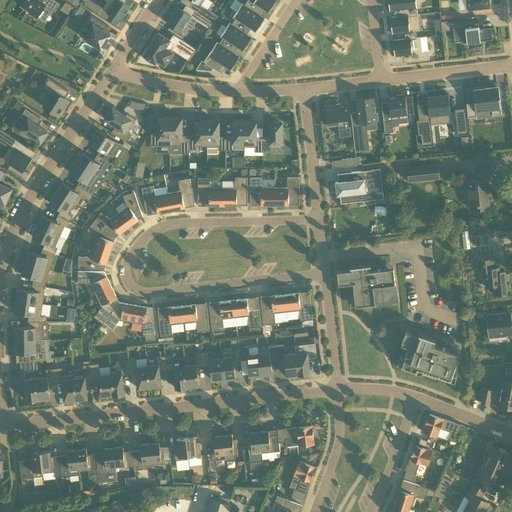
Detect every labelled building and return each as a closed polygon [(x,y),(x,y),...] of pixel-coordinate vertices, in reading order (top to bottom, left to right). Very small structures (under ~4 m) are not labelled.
[(60,4),(54,0),(22,0),(21,2),(22,3),(21,5),(23,6),(30,11),(29,13),(37,18),(43,9),(52,10),(55,12),(60,4)] [(111,0),(119,5),(111,17),(125,25),(134,11),(128,7),(132,1),(129,0),(102,0),(105,2),(106,0),(111,0)] [(218,16),(208,9),(202,5),(205,0),(192,0),(194,1),(190,7),(213,22),(218,16)] [(276,0),(248,0),(245,5),(256,12),(260,6),(269,12),(276,0)] [(401,16),(414,15),(414,8),(417,8),(416,0),(388,0),(390,11),(400,10),(401,16)] [(458,17),(457,0),(438,0),(439,17),(458,17)] [(72,7),(66,2),(61,9),(68,14),(72,7)] [(233,24),(244,31),(247,26),(256,31),(265,18),(256,12),(245,5),(242,3),(233,17),(236,18),(232,24),(233,24)] [(167,23),(185,35),(190,28),(187,26),(193,18),(204,26),(209,29),(213,23),(213,22),(190,7),(186,4),(182,10),(177,7),(167,23)] [(80,7),(74,15),(80,18),(85,10),(83,9),(80,7)] [(403,32),(403,39),(417,38),(416,31),(419,31),(418,14),(414,15),(401,16),(390,17),(392,34),(403,32)] [(109,27),(111,28),(112,28),(92,15),(86,24),(92,27),(84,38),(102,50),(103,48),(104,48),(107,43),(106,43),(111,35),(106,32),(109,27)] [(442,28),(442,29),(449,28),(448,19),(441,20),(442,28)] [(220,43),(231,50),(235,45),(244,51),(252,37),(244,31),(233,24),(232,24),(230,22),(221,36),(223,38),(220,43)] [(493,40),(491,27),(479,29),(479,23),(465,24),(465,26),(466,30),(460,31),(461,43),(467,43),(481,42),(481,41),(493,40)] [(189,60),(196,49),(174,35),(171,41),(158,33),(143,56),(146,58),(145,59),(151,63),(152,62),(155,64),(157,60),(164,65),(173,53),(172,53),(174,50),(189,60)] [(420,37),(417,38),(403,39),(393,40),(395,56),(405,55),(406,62),(419,60),(419,54),(422,53),(420,37)] [(231,50),(220,43),(217,41),(208,55),(211,57),(207,62),(218,70),(222,64),(231,70),(240,56),(231,50)] [(50,94),(42,106),(59,116),(65,106),(63,105),(67,99),(64,98),(69,91),(64,88),(49,78),(42,88),(50,94)] [(498,86),(484,88),(484,85),(473,87),(474,89),(473,89),(474,102),(466,103),(468,118),(477,117),(476,112),(491,110),(492,115),(501,114),(500,100),(499,100),(498,98),(500,97),(498,86)] [(450,114),(448,94),(427,96),(427,95),(418,96),(418,104),(417,104),(419,120),(416,120),(418,136),(421,136),(422,146),(433,145),(430,116),(450,114)] [(396,97),(387,98),(389,117),(391,116),(391,121),(383,122),(384,133),(393,132),(392,126),(398,126),(397,116),(406,115),(404,96),(402,97),(402,95),(396,96),(396,97)] [(354,138),(355,152),(370,150),(367,122),(376,121),(376,120),(378,120),(377,112),(376,112),(374,98),(356,100),(359,123),(352,124),(353,131),(354,131),(355,138),(354,138)] [(17,99),(13,106),(18,109),(22,103),(17,99)] [(116,126),(112,132),(127,142),(132,135),(128,133),(136,119),(127,113),(125,116),(120,113),(113,108),(111,110),(110,109),(106,116),(107,117),(106,119),(116,126)] [(330,121),(331,129),(342,128),(343,140),(354,138),(355,138),(354,131),(353,131),(352,131),(350,114),(344,115),(343,108),(329,109),(329,113),(327,113),(328,118),(328,121),(330,121)] [(465,108),(455,109),(458,135),(468,133),(465,108)] [(26,123),(19,133),(27,138),(29,134),(40,142),(42,140),(43,141),(47,135),(46,134),(47,132),(36,124),(40,118),(25,109),(19,118),(26,123)] [(151,145),(170,145),(170,117),(163,117),(163,119),(159,119),(159,132),(151,132),(151,145)] [(177,117),(170,117),(170,145),(180,145),(180,153),(189,153),(189,149),(189,136),(181,136),(181,119),(177,119),(177,117)] [(207,147),(207,121),(200,121),(200,122),(196,122),(196,136),(189,136),(189,149),(196,149),(196,146),(207,146),(207,147)] [(214,121),(207,121),(207,147),(218,147),(218,150),(226,150),(226,137),(218,137),(218,122),(214,122),(214,121)] [(244,147),(244,121),(237,122),(237,123),(233,123),(233,137),(226,137),(226,150),(244,150),(244,147)] [(251,121),(244,121),(244,147),(255,147),(255,152),(263,152),(263,150),(263,137),(255,137),(255,123),(251,123),(251,121)] [(271,150),(271,147),(282,147),(282,141),(283,141),(283,134),(282,134),(282,123),(279,123),(279,122),(272,122),(272,123),(270,123),(270,137),(263,137),(263,150),(271,150)] [(23,153),(27,147),(0,129),(0,138),(3,141),(2,143),(15,152),(8,163),(12,166),(12,167),(15,169),(17,169),(22,172),(31,158),(23,153)] [(99,155),(109,162),(112,158),(110,157),(118,144),(96,129),(93,133),(92,132),(88,137),(90,138),(87,142),(101,151),(99,155)] [(75,162),(97,176),(104,166),(106,167),(109,162),(99,155),(95,160),(81,151),(79,155),(77,154),(74,159),(76,160),(75,162)] [(342,167),(356,166),(355,157),(341,159),(342,167)] [(91,186),(97,176),(75,162),(74,163),(72,162),(69,167),(71,168),(68,172),(82,180),(79,186),(88,191),(90,192),(93,187),(91,186)] [(408,182),(440,179),(438,164),(407,167),(408,182)] [(0,201),(5,204),(12,189),(0,183),(0,179),(1,180),(6,173),(0,169),(0,201)] [(383,199),(380,169),(351,172),(352,180),(335,182),(336,196),(340,196),(340,203),(359,202),(358,194),(373,192),(374,200),(383,199)] [(478,209),(489,208),(486,180),(489,179),(488,171),(475,173),(476,180),(468,181),(471,205),(477,204),(478,209)] [(221,204),(221,187),(208,187),(208,177),(197,177),(196,204),(221,204)] [(234,187),(221,187),(221,204),(245,205),(245,177),(234,177),(234,187)] [(274,204),(274,187),(262,187),(262,177),(250,177),(250,204),(274,204)] [(287,187),(274,187),(274,204),(299,204),(299,177),(287,177),(287,187)] [(180,191),(168,194),(171,209),(194,205),(189,179),(178,181),(180,191)] [(88,191),(79,186),(77,184),(74,190),(62,182),(59,185),(58,184),(55,189),(56,190),(55,192),(76,205),(83,195),(84,196),(88,191)] [(171,209),(168,194),(155,196),(153,186),(142,188),(148,214),(171,209)] [(61,210),(57,215),(68,221),(71,217),(69,215),(76,205),(55,192),(54,194),(52,192),(49,197),(51,198),(49,202),(61,210)] [(127,207),(119,213),(129,227),(143,217),(134,192),(124,196),(127,207)] [(101,212),(94,221),(116,237),(129,227),(119,213),(110,219),(101,212)] [(37,225),(59,236),(64,225),(66,226),(68,221),(57,215),(55,221),(42,215),(40,218),(38,217),(36,223),(38,224),(37,225)] [(339,223),(340,235),(365,232),(364,220),(339,223)] [(116,237),(94,221),(88,230),(97,237),(93,247),(110,253),(116,237)] [(42,248),(44,249),(54,253),(56,248),(54,247),(59,236),(37,225),(36,227),(34,226),(32,232),(33,233),(32,236),(45,242),(42,248)] [(104,269),(110,253),(93,247),(90,257),(79,256),(79,260),(78,267),(78,268),(104,269)] [(24,260),(23,262),(49,270),(52,258),(54,259),(56,253),(54,253),(44,249),(42,255),(26,251),(25,255),(23,254),(22,260),(24,260)] [(494,268),(493,259),(476,260),(478,272),(484,272),(486,288),(495,287),(496,296),(507,295),(506,281),(509,281),(509,274),(504,274),(505,278),(500,278),(499,267),(494,268)] [(34,284),(46,287),(48,282),(45,281),(49,270),(23,262),(23,264),(21,264),(19,269),(21,270),(20,274),(35,278),(34,284)] [(367,271),(367,266),(371,265),(371,264),(350,267),(351,268),(351,267),(352,269),(337,271),(339,284),(353,283),(356,305),(397,301),(394,268),(367,271)] [(112,287),(105,271),(78,270),(78,282),(90,282),(96,294),(112,287)] [(45,292),(46,287),(34,284),(33,290),(17,289),(16,293),(14,293),(13,298),(15,298),(15,300),(42,304),(43,292),(45,292)] [(94,316),(103,323),(119,302),(112,287),(96,294),(102,306),(94,316)] [(285,294),(287,311),(300,310),(301,320),(312,319),(309,291),(285,294)] [(288,321),(287,311),(285,294),(261,297),(264,324),(275,323),(288,321)] [(234,300),(236,317),(248,316),(249,326),(261,324),(258,297),(234,300)] [(30,314),(30,321),(43,322),(43,316),(40,316),(42,304),(15,300),(15,302),(13,302),(12,308),(14,308),(14,312),(30,314)] [(223,318),(236,317),(234,300),(209,303),(212,330),(224,328),(223,318)] [(119,320),(132,322),(135,305),(119,302),(103,323),(112,329),(119,320)] [(182,306),(184,323),(197,321),(198,331),(209,330),(206,303),(182,306)] [(152,308),(135,305),(132,322),(142,324),(143,331),(143,335),(145,335),(155,334),(152,309),(152,308)] [(171,324),(184,323),(182,306),(158,308),(161,335),(173,334),(171,324)] [(505,335),(511,334),(511,318),(511,312),(486,314),(488,337),(489,341),(506,340),(505,335)] [(476,313),(466,314),(467,327),(477,326),(476,313)] [(43,327),(43,322),(30,321),(30,327),(14,327),(14,332),(12,332),(12,338),(14,338),(14,340),(40,340),(40,337),(40,327),(43,327)] [(419,336),(406,331),(401,344),(408,347),(402,366),(417,371),(418,368),(451,380),(460,354),(433,344),(434,339),(435,340),(435,339),(419,333),(419,334),(420,335),(419,336)] [(40,353),(40,340),(14,340),(14,342),(12,342),(12,348),(14,348),(14,353),(30,353),(30,360),(43,359),(43,357),(43,353),(40,353)] [(307,352),(296,353),(298,375),(310,373),(308,358),(317,357),(315,343),(306,344),(307,352)] [(269,345),(269,352),(258,354),(261,375),(272,374),(271,359),(278,359),(277,344),(269,345)] [(296,353),(285,355),(283,344),(277,344),(278,359),(285,358),(287,376),(298,375),(296,353)] [(240,360),(248,360),(250,376),(261,375),(258,354),(249,355),(248,345),(239,346),(240,360)] [(224,379),(221,358),(211,359),(210,351),(203,352),(204,366),(211,365),(212,380),(224,379)] [(187,387),(199,386),(197,367),(204,366),(203,352),(194,353),(196,365),(185,366),(187,387)] [(499,353),(485,354),(485,364),(499,363),(499,353)] [(174,361),(173,355),(165,356),(167,370),(174,369),(176,388),(187,387),(185,366),(184,360),(174,361)] [(150,387),(161,386),(159,371),(167,370),(165,356),(157,357),(158,365),(147,366),(150,387)] [(221,358),(224,379),(235,378),(233,356),(221,358)] [(137,367),(136,359),(128,360),(130,374),(137,373),(138,388),(150,387),(147,366),(137,367)] [(113,395),(124,394),(122,375),(130,374),(128,360),(120,361),(121,373),(111,374),(113,395)] [(36,378),(35,369),(34,361),(20,362),(21,369),(21,371),(26,370),(27,379),(25,379),(26,386),(27,401),(38,400),(36,378)] [(101,375),(99,363),(91,364),(92,378),(100,378),(102,396),(113,395),(111,374),(101,375)] [(76,399),(87,398),(85,379),(92,378),(91,364),(83,365),(84,368),(73,369),(74,375),(74,378),(76,399)] [(511,368),(506,367),(499,406),(511,408),(511,368)] [(38,400),(50,398),(48,383),(55,382),(54,368),(46,369),(47,377),(36,378),(38,400)] [(63,376),(62,368),(54,368),(55,382),(63,382),(65,401),(76,399),(74,378),(74,375),(63,376)] [(484,389),(481,403),(489,404),(492,390),(484,389)] [(456,442),(462,425),(429,414),(423,431),(437,435),(439,428),(450,432),(447,439),(456,442)] [(314,443),(312,425),(277,429),(279,442),(286,441),(286,446),(314,443)] [(269,436),(269,431),(259,432),(262,453),(280,451),(278,435),(269,436)] [(262,461),(262,453),(259,432),(250,433),(250,438),(247,438),(248,445),(249,454),(250,454),(250,462),(262,460),(262,461)] [(233,440),(232,435),(223,436),(225,454),(225,460),(235,459),(235,456),(238,456),(237,449),(236,440),(233,440)] [(213,458),(217,458),(216,455),(225,454),(223,436),(214,437),(214,441),(211,441),(212,453),(213,458)] [(196,443),(196,437),(186,438),(188,454),(197,453),(197,458),(201,458),(201,454),(199,443),(196,443)] [(188,454),(186,438),(177,439),(178,445),(169,446),(171,463),(170,463),(171,466),(177,465),(176,460),(189,459),(188,454)] [(421,438),(419,444),(426,446),(428,441),(421,438)] [(160,447),(160,443),(150,444),(152,465),(153,465),(170,463),(171,463),(169,446),(160,447)] [(133,451),(134,467),(143,466),(143,469),(153,468),(153,465),(152,465),(150,444),(141,445),(141,450),(133,451)] [(427,464),(432,451),(415,445),(404,478),(416,482),(419,475),(416,474),(420,462),(427,464)] [(500,480),(511,454),(501,450),(493,446),(481,471),(480,470),(476,478),(490,485),(494,477),(500,480)] [(114,448),(116,466),(125,465),(125,468),(134,467),(133,451),(124,452),(123,447),(114,448)] [(96,454),(98,475),(117,473),(116,466),(114,448),(104,449),(105,453),(96,454)] [(87,455),(87,449),(77,450),(79,468),(79,471),(88,470),(90,490),(100,489),(98,475),(96,454),(87,455)] [(62,474),(71,473),(70,469),(79,468),(77,450),(68,451),(68,455),(65,455),(66,464),(61,465),(62,474)] [(51,457),(50,451),(41,452),(43,473),(44,476),(62,474),(61,465),(59,456),(51,457)] [(43,473),(41,452),(31,453),(32,459),(19,460),(21,478),(44,476),(43,473)] [(452,455),(453,461),(455,463),(460,463),(461,460),(460,454),(458,453),(454,453),(452,455)] [(304,500),(316,467),(299,461),(294,474),(302,477),(297,489),(294,488),(292,495),(304,500)] [(264,476),(252,476),(253,483),(264,484),(264,476)] [(427,494),(429,488),(403,480),(396,502),(410,506),(413,507),(416,496),(425,499),(427,494)] [(484,511),(490,503),(481,498),(485,490),(473,484),(466,497),(470,499),(463,511),(484,511)] [(266,492),(259,489),(257,494),(264,498),(266,492)] [(269,494),(266,500),(273,502),(275,496),(269,494)] [(299,511),(302,505),(277,496),(273,507),(285,511),(284,511),(299,511)] [(228,511),(230,504),(211,499),(207,511),(228,511)] [(407,511),(410,506),(396,502),(392,511),(407,511)]
